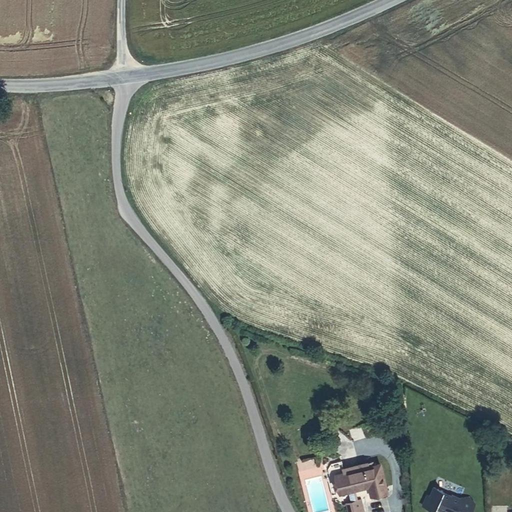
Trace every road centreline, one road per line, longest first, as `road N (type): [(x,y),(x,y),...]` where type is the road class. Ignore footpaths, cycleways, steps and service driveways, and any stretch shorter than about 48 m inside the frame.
road 1 (unclassified): [(124,77),(116,162),(125,213),(219,326),(291,511)]
road 2 (tertiary): [(124,77),(240,55),(335,25),(383,0)]
road 3 (tertiary): [(0,85),(124,77)]
